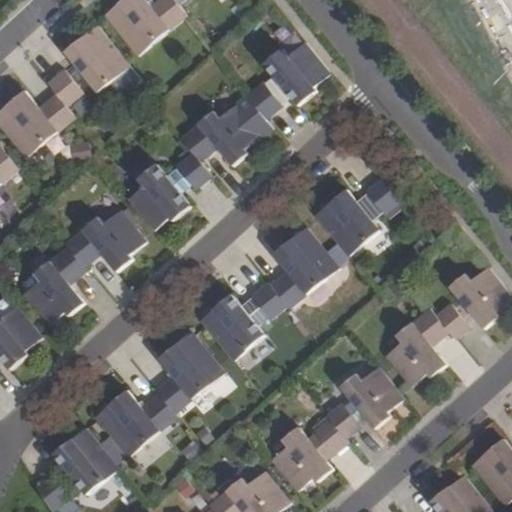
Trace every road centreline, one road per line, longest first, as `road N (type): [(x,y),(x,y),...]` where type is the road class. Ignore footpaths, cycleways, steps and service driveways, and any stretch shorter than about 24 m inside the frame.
road 1 (residential): [(382,83),(0,441)]
road 2 (residential): [(511,363),(350,511)]
road 3 (residential): [(382,83),(511,241)]
